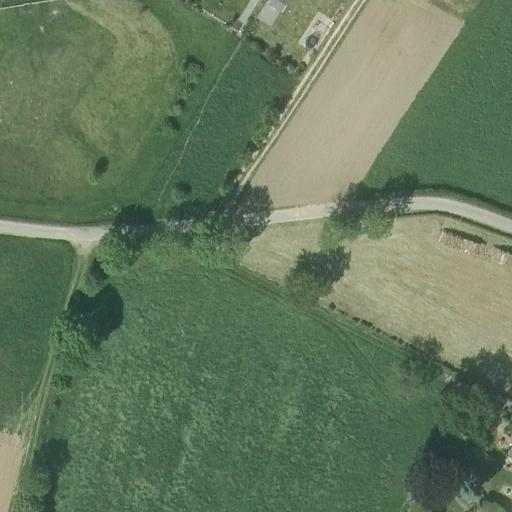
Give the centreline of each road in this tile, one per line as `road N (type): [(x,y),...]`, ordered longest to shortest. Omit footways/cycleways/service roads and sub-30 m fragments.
road 1 (track): [(0,227),(79,236),(431,203),(511,227)]
road 2 (track): [(33,511),(86,311),(79,236)]
road 3 (track): [(228,222),(228,192),(361,0)]
